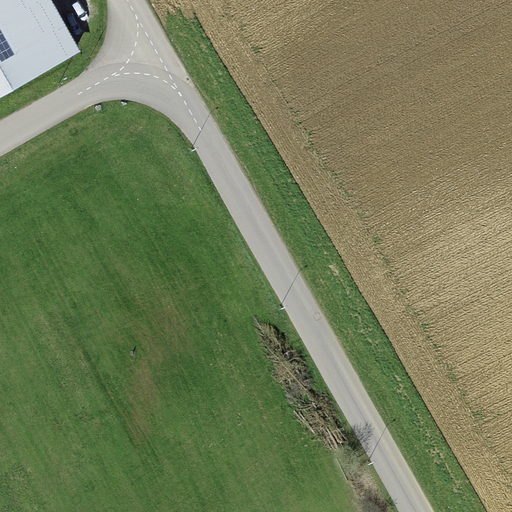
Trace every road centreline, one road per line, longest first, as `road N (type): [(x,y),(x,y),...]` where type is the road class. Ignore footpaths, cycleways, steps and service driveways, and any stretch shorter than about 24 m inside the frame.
road 1 (unclassified): [(417,511),(156,47)]
road 2 (residential): [(156,47),(0,137)]
